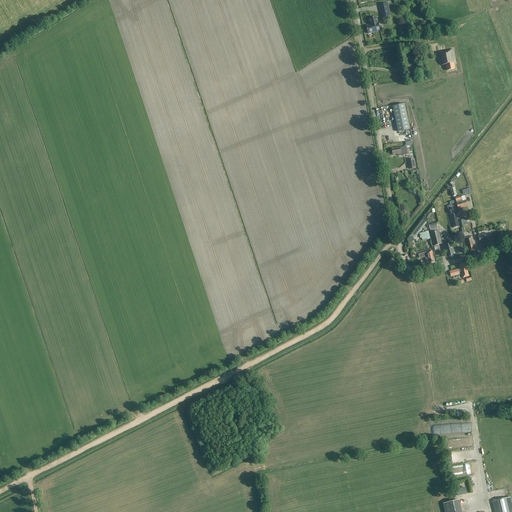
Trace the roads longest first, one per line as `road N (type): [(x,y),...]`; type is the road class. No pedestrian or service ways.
road 1 (track): [(0,491),(315,331),(397,239)]
road 2 (unclassified): [(397,239),(352,0)]
road 3 (unclassified): [(397,239),(413,271),(511,247)]
